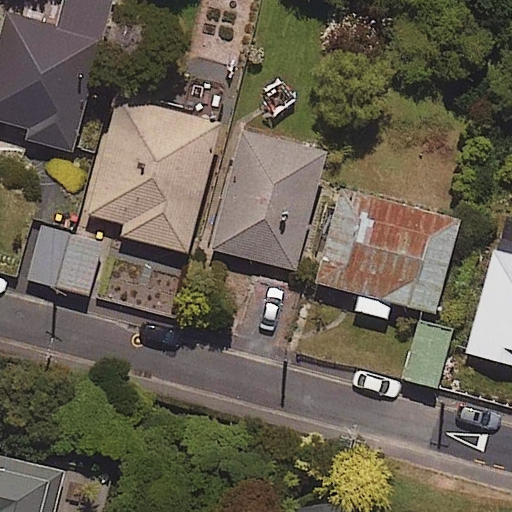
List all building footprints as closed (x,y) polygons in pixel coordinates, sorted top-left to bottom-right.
[(111,0),(61,0),(55,25),(5,12),(0,31),(0,120),(32,129),(29,142),(70,153),(111,0)] [(117,95),(87,216),(96,217),(95,221),(121,224),(118,236),(185,252),(227,86),(195,78),(186,112),(117,95)] [(324,151),(240,130),(211,249),(295,270),(324,151)] [(458,219),(339,187),(313,283),(358,295),(354,310),(386,318),(390,301),(433,313),(458,219)] [(101,241),(40,226),(27,279),(88,294),(101,241)] [(511,253),(493,248),(464,352),(511,365),(511,253)] [(451,329),(418,320),(401,377),(435,386),(451,329)] [(53,511),(63,470),(0,455),(0,511),(53,511)] [(353,511),(352,501),(292,508),(292,511),(353,511)]
